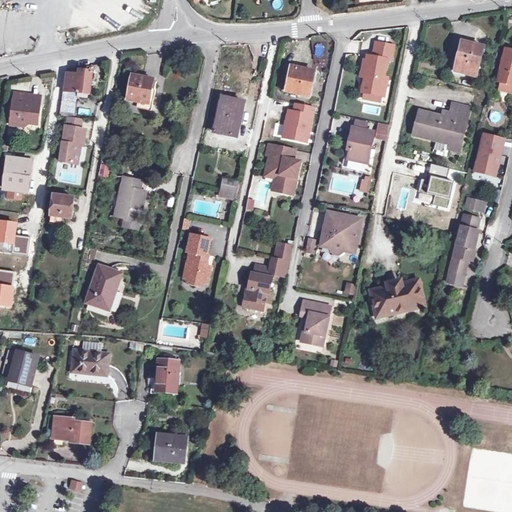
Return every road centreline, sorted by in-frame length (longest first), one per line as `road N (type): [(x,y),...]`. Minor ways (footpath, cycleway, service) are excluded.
road 1 (unclassified): [(502,0),(316,24)]
road 2 (unclassified): [(172,31),(0,69)]
road 3 (residential): [(112,479),(266,508)]
road 4 (unclassified): [(316,24),(172,31)]
